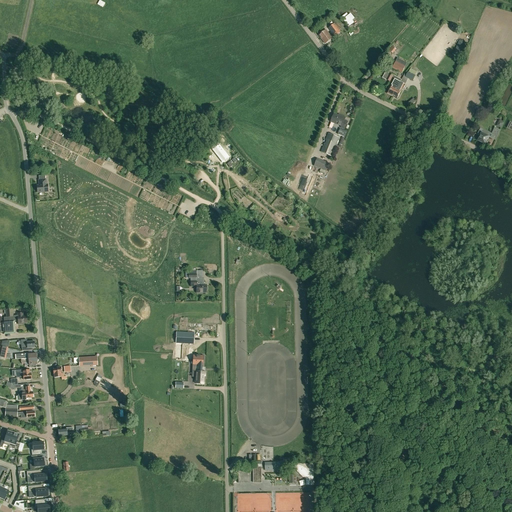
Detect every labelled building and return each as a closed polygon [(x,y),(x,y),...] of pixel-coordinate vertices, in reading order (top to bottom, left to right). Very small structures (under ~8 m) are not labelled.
[(341,32),(335,23),(329,28),(335,37),(341,32)] [(326,30),(318,35),(325,44),(333,38),(326,30)] [(468,42),(461,39),(455,54),(462,57),(468,42)] [(397,59),(392,68),(402,73),(407,63),(397,59)] [(408,73),(406,72),(404,75),(403,76),(405,77),(413,81),(417,72),(411,68),(409,72),(408,72),(408,73)] [(393,96),(393,95),(400,82),(402,80),(389,73),(386,80),(392,83),(391,85),(392,86),(388,94),(393,96)] [(400,82),(393,95),(398,98),(403,89),(404,89),(406,85),(400,82)] [(338,115),(334,114),(331,122),(341,127),(341,128),(345,130),(348,122),(345,120),(346,117),(339,114),(338,115)] [(348,132),(340,128),(338,134),(345,137),(348,132)] [(488,140),(489,137),(495,140),(500,130),(495,128),(492,134),(480,128),(477,135),(480,136),(478,141),(485,144),(487,140),(488,140)] [(339,138),(329,134),(326,140),(327,140),(325,144),(321,152),(332,156),(339,138)] [(230,158),(219,144),(212,150),(223,164),(230,158)] [(326,171),(328,165),(317,161),(314,166),(326,171)] [(37,186),(38,193),(48,192),(47,185),(46,185),(46,179),(39,180),(39,184),(40,185),(37,186)] [(191,281),(191,286),(196,286),(197,293),(207,293),(206,285),(204,285),(204,278),(197,278),(197,281),(191,281)] [(6,310),(6,317),(4,317),(4,321),(3,321),(4,334),(15,334),(14,324),(14,321),(18,321),(18,324),(24,324),(24,323),(27,323),(26,316),(23,316),(23,313),(17,313),(18,316),(13,316),(12,309),(6,310)] [(176,332),(176,343),(194,344),(194,333),(176,332)] [(22,345),(22,351),(28,351),(28,348),(35,348),(34,342),(26,342),(27,345),(22,345)] [(201,372),(202,366),(203,366),(203,356),(193,355),(193,365),(194,365),(194,367),(197,367),(197,372),(196,371),(195,383),(203,384),(204,376),(205,376),(205,372),(201,372)] [(97,364),(97,357),(79,358),(79,365),(97,364)] [(20,363),(21,363),(29,363),(29,367),(32,368),(36,368),(36,364),(37,364),(36,359),(24,360),(21,359),(19,359),(20,363)] [(57,369),(53,369),(53,374),(54,374),(54,378),(61,377),(61,374),(61,367),(57,367),(57,369)] [(31,374),(29,374),(29,370),(21,371),(21,372),(16,373),(17,378),(23,377),(24,380),(31,379),(31,374)] [(18,401),(22,400),(26,400),(25,398),(33,398),(32,392),(30,392),(30,387),(24,387),(22,388),(22,393),(17,393),(18,396),(17,396),(18,401)] [(17,413),(17,410),(18,406),(6,405),(5,409),(5,411),(5,416),(17,417),(17,416),(21,415),(21,418),(27,418),(35,417),(34,411),(26,412),(20,413),(17,413)] [(66,429),(58,430),(59,437),(67,436),(67,433),(73,433),(73,428),(66,428),(66,429)] [(3,444),(9,446),(13,433),(7,431),(5,440),(3,444)] [(13,433),(9,446),(14,447),(14,448),(18,450),(20,443),(17,442),(19,435),(17,434),(18,433),(14,432),(13,433)] [(33,450),(32,450),(32,455),(40,454),(40,450),(44,450),(43,442),(32,443),(33,450)] [(37,456),(31,456),(32,460),(34,460),(34,467),(44,466),(44,465),(45,465),(45,462),(44,462),(44,461),(43,458),(37,459),(37,456)] [(289,470),(289,460),(289,458),(283,458),(283,463),(273,463),(265,463),(265,471),(289,470)] [(306,485),(315,485),(314,464),(304,464),(303,465),(302,464),(292,464),(293,469),(298,469),(298,471),(304,477),(306,477),(306,485)] [(39,470),(27,472),(27,476),(32,476),(32,483),(47,482),(47,480),(48,480),(47,476),(46,476),(46,474),(40,475),(39,470)] [(41,485),(28,486),(29,491),(33,491),(34,497),(34,498),(48,496),(48,495),(49,495),(49,490),(48,490),(48,489),(41,489),(41,485)] [(0,494),(0,497),(4,500),(8,491),(3,488),(0,494)] [(44,500),(35,501),(36,507),(37,506),(37,511),(49,511),(49,505),(46,505),(44,505),(44,500)]
